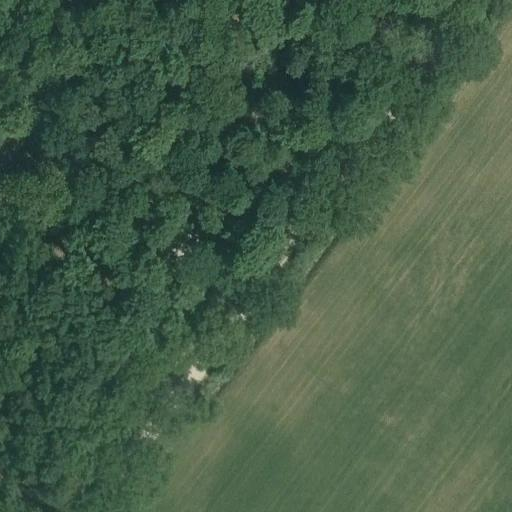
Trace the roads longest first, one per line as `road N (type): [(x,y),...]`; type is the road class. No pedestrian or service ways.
road 1 (track): [(476,0),(252,295)]
road 2 (track): [(0,117),(237,284)]
road 3 (track): [(252,295),(87,511)]
